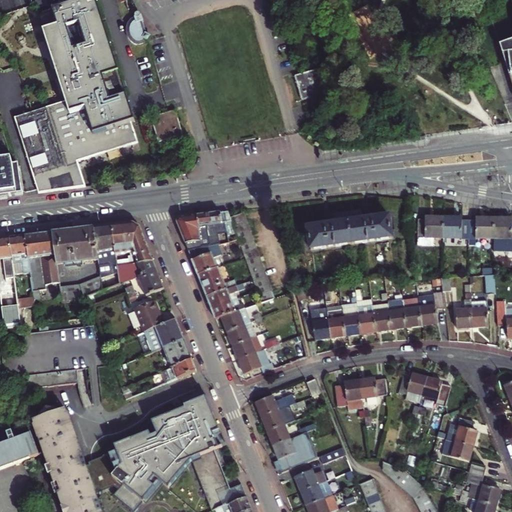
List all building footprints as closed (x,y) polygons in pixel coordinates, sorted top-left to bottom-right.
[(16,119),(40,195),(62,192),(87,188),(79,163),(139,144),(132,124),(136,123),(96,0),(90,0),(39,16),(67,103),(16,119)] [(143,42),(151,39),(152,34),(148,30),(142,16),(137,17),(128,31),(131,36),(137,40),(140,41),(143,42)] [(318,70),(296,76),(302,101),(325,95),(318,70)] [(176,111),(152,118),(159,142),(183,136),(176,111)] [(0,199),(24,197),(20,167),(15,168),(12,161),(0,162),(0,199)] [(429,213),(422,213),(422,215),(416,215),(415,233),(440,235),(441,213),(429,213)] [(460,216),(460,214),(453,214),(441,213),(440,235),(465,236),(466,216),(460,216)] [(225,217),(224,214),(210,216),(193,218),(195,230),(211,228),(221,227),(224,227),(227,235),(231,233),(229,227),(225,217)] [(233,233),(236,241),(238,248),(241,255),(244,262),(246,269),(249,276),(252,283),(254,290),(257,297),(260,304),(273,300),(270,292),(267,285),(265,279),(262,271),(259,264),(256,258),(253,250),(251,244),(248,236),(245,229),(242,221),(239,215),(228,220),(230,226),(233,233)] [(472,216),(466,216),(465,236),(491,237),(492,216),(480,215),(473,215),(472,216)] [(505,217),(492,216),(491,237),(511,238),(511,218),(510,219),(511,217),(505,217)] [(197,247),(195,230),(193,218),(183,219),(175,220),(173,224),(185,255),(201,251),(200,247),(197,247)] [(309,249),(389,238),(387,219),(370,221),(327,227),(307,229),(309,249)] [(138,224),(135,223),(127,224),(135,251),(131,251),(132,256),(137,255),(139,263),(155,261),(151,251),(141,226),(138,224)] [(131,251),(135,251),(127,224),(120,225),(111,226),(118,261),(123,260),(130,259),(130,256),(132,256),(131,251)] [(104,227),(96,228),(101,260),(101,264),(103,275),(120,273),(119,270),(119,266),(118,261),(111,226),(104,227)] [(211,228),(216,247),(226,245),(221,227),(211,228)] [(63,231),(54,233),(59,265),(101,260),(96,228),(85,229),(63,231)] [(39,234),(45,267),(48,284),(56,284),(57,286),(63,285),(59,265),(54,233),(48,233),(39,234)] [(33,277),(35,288),(43,286),(42,274),(43,274),(42,268),(45,267),(39,234),(34,235),(27,236),(34,272),(34,277),(33,277)] [(19,237),(11,238),(14,263),(24,262),(26,273),(34,272),(27,236),(19,237)] [(24,326),(21,308),(14,263),(11,238),(2,239),(0,238),(0,278),(1,283),(1,285),(1,288),(7,325),(7,328),(24,326)] [(191,268),(195,279),(213,272),(205,250),(201,251),(185,255),(191,268)] [(157,267),(155,261),(139,263),(134,264),(136,279),(141,278),(148,295),(166,289),(163,283),(157,267)] [(199,289),(203,300),(224,292),(216,270),(213,272),(195,279),(199,289)] [(63,287),(63,288),(66,302),(92,299),(90,294),(105,289),(103,278),(82,285),(63,287)] [(488,278),(485,278),(487,296),(494,296),(492,278),(488,278)] [(127,282),(122,284),(105,289),(90,294),(92,299),(94,304),(120,296),(130,292),(129,288),(127,282)] [(451,282),(442,282),(444,295),(444,298),(452,298),(451,282)] [(132,297),(139,295),(136,286),(129,288),(130,292),(132,297)] [(302,286),(293,287),(297,300),(303,299),(302,286)] [(59,306),(66,304),(66,302),(63,288),(57,289),(59,306)] [(35,298),(43,299),(44,289),(36,289),(35,298)] [(233,289),(224,292),(203,300),(206,307),(208,312),(217,309),(215,306),(228,301),(226,297),(235,294),(233,289)] [(132,297),(130,292),(120,296),(123,306),(141,299),(141,297),(139,295),(132,297)] [(370,304),(374,332),(382,331),(390,330),(388,313),(386,301),(385,294),(379,294),(381,303),(370,304)] [(444,298),(444,295),(433,296),(433,299),(417,301),(418,303),(418,310),(420,327),(429,326),(436,325),(434,311),(445,309),(444,298)] [(469,302),(470,311),(471,329),(480,328),(487,327),(484,301),(475,302),(474,295),(468,295),(469,302)] [(356,308),(359,334),(367,333),(374,332),(370,304),(370,302),(360,303),(359,297),(354,297),(356,308)] [(145,328),(146,332),(169,323),(165,312),(161,301),(139,309),(139,311),(132,314),(138,330),(145,328)] [(210,317),(212,321),(219,319),(241,311),(239,306),(231,308),(229,303),(228,301),(215,306),(217,309),(208,312),(210,317)] [(312,322),(314,339),(322,338),(330,337),(327,311),(326,306),(326,302),(325,301),(319,301),(320,309),(311,311),(312,322)] [(418,303),(402,305),(403,312),(418,310),(418,303)] [(511,309),(504,310),(503,304),(494,304),(496,327),(506,326),(508,339),(511,338),(511,309)] [(356,308),(340,310),(344,336),(351,335),(359,334),(356,308)] [(241,311),(219,319),(223,327),(225,334),(245,327),(251,324),(245,310),(241,311)] [(327,311),(330,337),(337,336),(344,336),(340,310),(327,311)] [(420,327),(418,310),(403,312),(405,329),(413,328),(420,327)] [(463,330),(471,329),(470,311),(456,313),(457,330),(463,330)] [(388,313),(390,330),(397,329),(405,329),(403,312),(388,313)] [(178,320),(169,323),(146,332),(149,339),(154,353),(165,348),(186,340),(182,330),(178,320)] [(7,366),(8,378),(29,375),(31,389),(58,385),(71,383),(81,382),(79,369),(83,368),(95,367),(110,365),(96,324),(27,333),(29,346),(1,350),(3,366),(7,366)] [(251,324),(245,327),(225,334),(229,342),(231,348),(248,342),(256,339),(251,324)] [(149,339),(146,332),(138,335),(140,340),(145,341),(149,339)] [(248,342),(254,357),(262,354),(256,339),(248,342)] [(191,351),(186,340),(165,348),(173,368),(194,360),(191,351)] [(234,355),(237,363),(254,357),(248,342),(231,348),(234,355)] [(271,368),(267,358),(265,353),(262,354),(267,369),(261,371),(262,376),(272,372),(271,368)] [(262,354),(254,357),(237,363),(240,371),(243,377),(261,371),(267,369),(262,354)] [(196,366),(194,360),(173,368),(168,370),(172,378),(169,379),(170,382),(198,371),(196,366)] [(368,378),(358,379),(360,396),(384,393),(382,379),(373,380),(373,377),(368,378)] [(412,377),(412,379),(404,377),(400,396),(407,397),(408,393),(421,397),(425,381),(417,378),(412,377)] [(346,408),(362,406),(360,396),(358,379),(346,380),(341,381),(342,385),(333,386),(337,406),(346,404),(346,408)] [(307,384),(313,398),(321,394),(316,380),(307,384)] [(425,381),(421,397),(437,401),(435,408),(444,411),(449,390),(441,388),(441,385),(436,383),(425,381)] [(511,382),(502,387),(506,396),(508,401),(511,399),(511,382)] [(152,435),(144,438),(117,448),(118,452),(89,462),(91,465),(88,466),(97,492),(113,487),(120,492),(115,498),(131,511),(139,511),(157,490),(152,485),(156,479),(161,483),(167,488),(170,491),(176,484),(194,462),(217,453),(222,451),(220,447),(217,440),(224,437),(223,433),(221,428),(216,416),(211,402),(207,404),(207,403),(204,395),(185,402),(188,410),(189,413),(155,425),(160,438),(154,440),(152,435)] [(270,399),(254,405),(258,413),(260,420),(287,409),(288,408),(294,406),(290,398),(272,405),(270,399)] [(291,413),(302,408),(300,403),(294,406),(288,408),(291,413)] [(287,409),(260,420),(263,426),(266,433),(281,427),(293,422),(287,409)] [(40,417),(34,426),(38,436),(45,457),(63,511),(103,511),(97,492),(69,414),(58,411),(40,417)] [(456,428),(449,426),(446,442),(472,448),(474,440),(476,433),(470,432),(472,424),(457,420),(456,428)] [(312,426),(298,431),(300,436),(306,435),(312,432),(312,431),(314,431),(312,426)] [(268,440),(272,448),(288,442),(281,427),(266,433),(268,440)] [(31,432),(0,442),(0,448),(33,438),(31,432)] [(288,471),(316,459),(306,435),(300,436),(288,442),(293,456),(284,460),(288,471)] [(0,467),(38,454),(33,438),(0,448),(0,467)] [(284,460),(293,456),(288,442),(272,448),(275,457),(277,463),(284,460)] [(470,457),(472,448),(446,442),(442,457),(469,464),(470,457)] [(346,456),(343,448),(321,457),(324,465),(346,456)] [(248,498),(244,486),(232,491),(228,480),(219,456),(223,455),(222,451),(217,453),(194,462),(213,511),(214,511),(215,511),(248,498)] [(284,460),(277,463),(272,465),(276,475),(288,471),(284,460)] [(383,474),(391,481),(400,471),(384,464),(383,474)] [(487,469),(471,465),(469,474),(484,477),(487,469)] [(397,485),(405,475),(400,471),(391,481),(397,485)] [(295,486),(298,493),(323,483),(320,473),(311,476),(310,472),(292,479),(295,486)] [(484,477),(469,474),(466,484),(471,485),(468,494),(462,492),(432,484),(431,489),(461,498),(467,499),(471,500),(479,503),(496,507),(498,499),(500,492),(483,487),(486,478),(484,477)] [(405,475),(397,485),(402,490),(412,480),(405,475)] [(372,479),(360,484),(362,490),(374,486),(372,479)] [(412,480),(402,490),(408,494),(417,484),(412,480)] [(301,500),(304,507),(321,500),(330,496),(325,482),(323,483),(298,493),(301,500)] [(423,490),(417,484),(408,494),(413,499),(423,490)] [(377,493),(374,486),(362,490),(366,498),(377,493)] [(413,499),(417,506),(429,501),(423,490),(413,499)] [(377,493),(366,498),(368,505),(380,500),(377,493)] [(331,511),(336,510),(330,496),(321,500),(304,507),(305,511),(331,511)] [(215,511),(249,511),(253,510),(251,505),(248,498),(215,511)] [(383,507),(380,500),(368,505),(371,511),(383,507)] [(494,511),(496,507),(479,503),(471,500),(469,510),(474,511),(494,511)] [(417,506),(419,511),(422,511),(432,507),(429,501),(417,506)]
